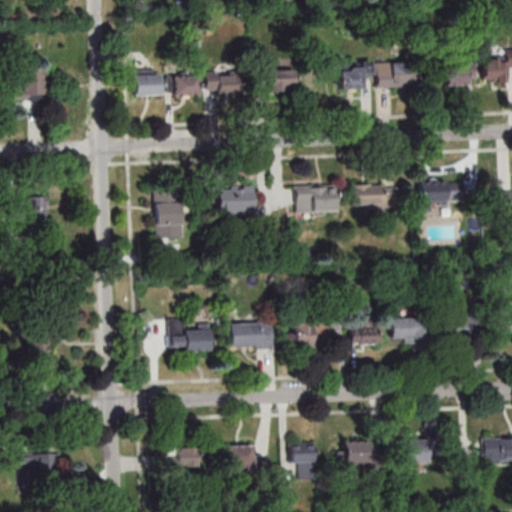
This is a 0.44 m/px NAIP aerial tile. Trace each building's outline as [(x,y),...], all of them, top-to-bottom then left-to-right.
[(511,66),(505,66),(506,81),(490,81),(490,77),(481,78),(479,53),(488,52),(490,60),(503,60),(503,48),(511,48),(511,66)] [(371,72),(370,59),(360,60),(360,65),(350,65),(350,64),(348,63),(339,63),(339,88),(362,86),(362,72),(371,72)] [(474,60),(474,76),(467,77),(467,83),(446,83),(445,66),(464,66),(464,60),(474,60)] [(414,61),(416,85),(374,87),(373,62),(414,61)] [(268,79),(268,91),(284,91),(284,85),(293,86),(293,67),(269,68),(269,64),(253,64),(253,79),(268,79)] [(132,69),(133,93),(160,92),(159,72),(153,72),(153,68),(132,69)] [(12,69),(12,100),(41,100),(41,69),(12,69)] [(203,71),(216,71),(216,74),(229,73),(228,70),(236,69),(238,91),(216,92),(215,88),(203,88),(203,71)] [(171,75),(179,75),(179,74),(182,74),(182,75),(186,75),(186,74),(189,74),(189,75),(194,75),(194,74),(197,74),(197,78),(196,78),(196,88),(198,88),(198,92),(187,93),(172,94),(171,75)] [(417,180),(446,179),(446,181),(463,181),(463,183),(464,183),(465,200),(447,201),(447,204),(437,205),(437,200),(430,201),(430,211),(418,211),(418,209),(417,180)] [(351,184),(361,184),(368,183),(368,186),(379,185),(380,188),(396,187),(396,207),(383,208),(382,211),(373,211),(372,207),(365,208),(365,203),(351,204),(351,184)] [(252,184),(227,184),(227,187),(216,187),(216,201),(221,201),(221,212),(248,212),(248,208),(253,208),(252,184)] [(292,186),(335,184),(336,211),(294,213),(293,188),(292,188),(292,186)] [(511,188),(496,189),(497,210),(511,209),(511,188)] [(152,191),(178,190),(180,236),(155,237),(152,191)] [(45,195),(46,217),(35,218),(35,223),(26,224),(25,218),(7,218),(7,203),(17,203),(17,200),(26,200),(26,195),(45,195)] [(508,285),(486,285),(487,329),(511,328),(511,311),(509,312),(508,285)] [(454,309),(454,312),(447,312),(447,317),(437,317),(437,338),(466,338),(466,328),(482,329),(481,309),(454,309)] [(312,346),(312,334),(314,333),(314,327),(330,327),(330,319),(329,312),(293,313),(292,333),(283,333),(283,346),(312,346)] [(348,328),(356,328),(355,326),(361,326),(360,315),(374,315),(375,325),(376,343),(356,344),(356,342),(349,343),(348,328)] [(387,317),(425,315),(426,337),(426,341),(402,343),(403,337),(388,339),(387,317)] [(166,318),(182,318),(183,326),(196,326),(196,323),(207,323),(208,348),(183,349),(183,347),(167,347),(166,318)] [(228,323),(256,322),(256,324),(270,323),(271,348),(256,348),(256,344),(229,345),(228,323)] [(25,357),(48,357),(48,340),(52,340),(52,337),(50,337),(50,327),(26,326),(25,357)] [(511,434),(511,459),(495,459),(494,463),(487,463),(487,458),(479,458),(479,437),(511,436),(511,434)] [(409,461),(426,461),(426,454),(439,454),(439,437),(399,438),(399,469),(410,469),(409,461)] [(342,440),(367,439),(368,458),(382,458),(382,473),(367,473),(366,461),(342,462),(342,440)] [(287,442),(312,441),(312,460),(314,460),(314,478),(297,478),(296,462),(288,463),(287,442)] [(268,457),(268,473),(254,473),(255,478),(249,478),(249,474),(235,474),(235,467),(226,467),(226,444),(252,444),(252,458),(268,457)] [(165,446),(196,445),(197,472),(187,472),(187,464),(166,465),(165,446)] [(58,451),(58,462),(54,463),(55,489),(27,490),(26,467),(30,467),(30,462),(17,462),(16,453),(58,451)]
